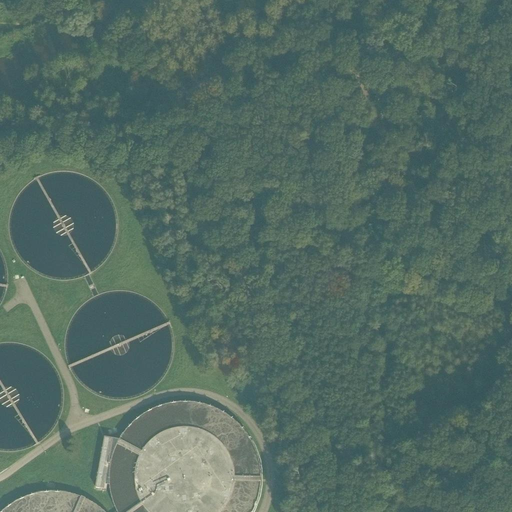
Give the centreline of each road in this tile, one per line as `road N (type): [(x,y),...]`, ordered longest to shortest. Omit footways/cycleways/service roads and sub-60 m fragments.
road 1 (track): [(340,511),(213,205)]
road 2 (track): [(213,205),(180,125),(122,30)]
